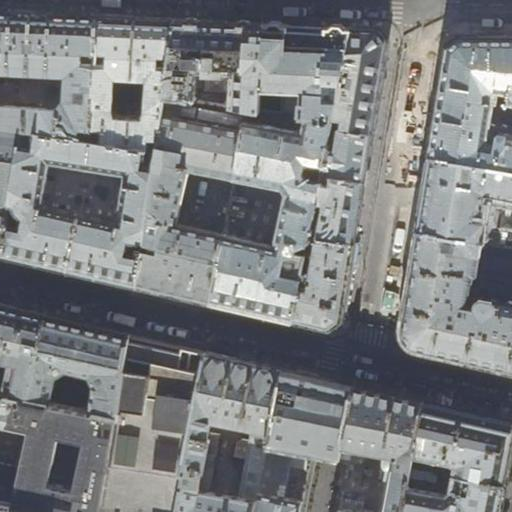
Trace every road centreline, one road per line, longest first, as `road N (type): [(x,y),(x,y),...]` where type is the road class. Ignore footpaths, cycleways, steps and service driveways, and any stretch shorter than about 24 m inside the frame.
road 1 (residential): [(511,396),(0,279)]
road 2 (residential): [(299,0),(422,4)]
